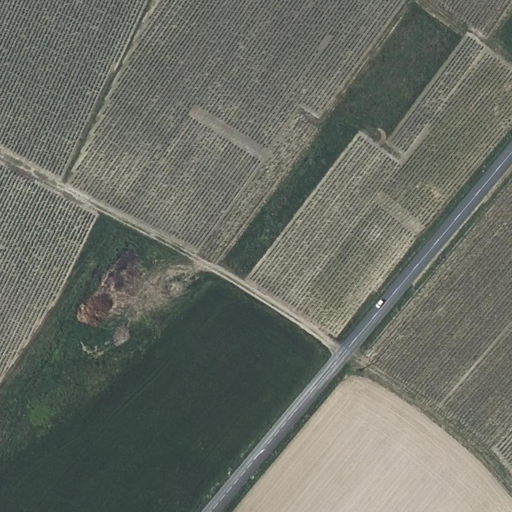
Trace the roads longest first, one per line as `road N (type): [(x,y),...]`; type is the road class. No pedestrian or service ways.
road 1 (track): [(0,155),(261,297),(490,459),(511,483)]
road 2 (secondary): [(511,152),(212,511)]
